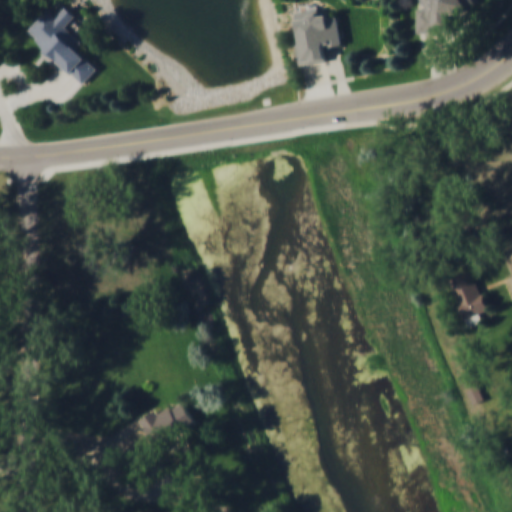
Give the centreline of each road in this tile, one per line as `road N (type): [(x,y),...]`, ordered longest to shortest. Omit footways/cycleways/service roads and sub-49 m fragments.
road 1 (residential): [(29,156),(26,511)]
road 2 (residential): [(288,120),(0,159)]
road 3 (tertiary): [(511,51),(452,89),(288,120)]
